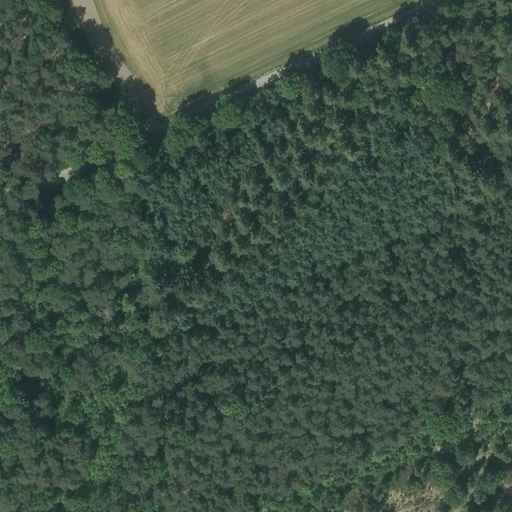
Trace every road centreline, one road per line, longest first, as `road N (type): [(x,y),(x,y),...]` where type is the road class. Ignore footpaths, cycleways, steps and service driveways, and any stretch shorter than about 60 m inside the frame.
road 1 (unclassified): [(0,206),(444,0)]
road 2 (track): [(63,0),(102,65),(122,77),(150,138)]
